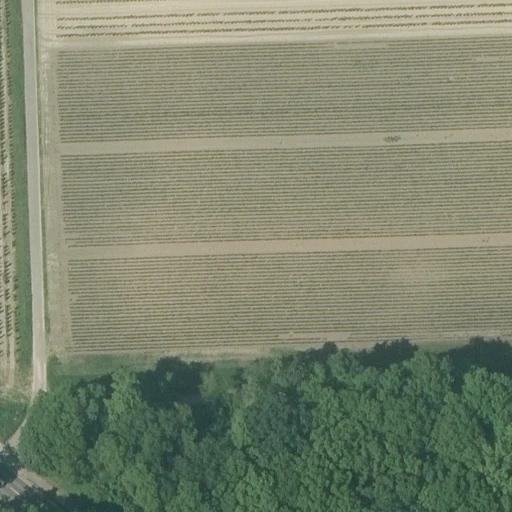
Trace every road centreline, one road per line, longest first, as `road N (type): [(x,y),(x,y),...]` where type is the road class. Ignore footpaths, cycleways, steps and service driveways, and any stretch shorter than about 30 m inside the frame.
road 1 (unclassified): [(26,0),(39,405),(3,485)]
road 2 (track): [(39,405),(65,411),(511,395)]
